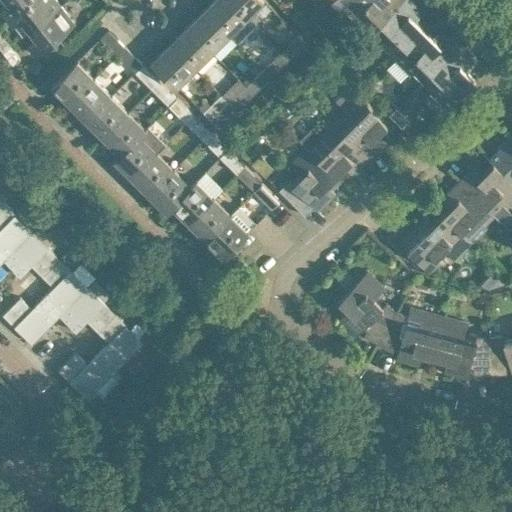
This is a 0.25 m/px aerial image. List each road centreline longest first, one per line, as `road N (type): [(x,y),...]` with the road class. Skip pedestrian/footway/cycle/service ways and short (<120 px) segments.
road 1 (residential): [(511,418),(450,409),(359,379),(290,325),(279,297),(294,264),(511,79)]
road 2 (unclassified): [(485,511),(41,477)]
road 3 (residential): [(41,477),(45,402),(0,346)]
